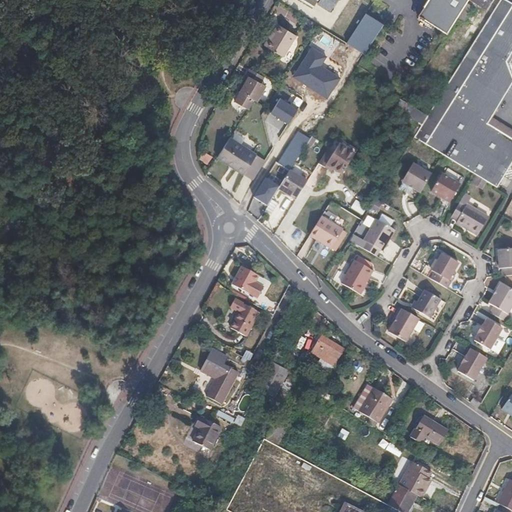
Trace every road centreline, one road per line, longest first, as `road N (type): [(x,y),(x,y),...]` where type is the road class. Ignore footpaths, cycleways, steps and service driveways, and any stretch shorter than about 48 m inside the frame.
road 1 (residential): [(80,511),(228,228)]
road 2 (residential): [(350,326),(378,308),(420,239),(446,237),(473,253),(481,277),(436,358)]
road 3 (residential): [(264,0),(181,138),(187,172),(228,228)]
road 4 (residential): [(228,228),(250,232),(350,326)]
